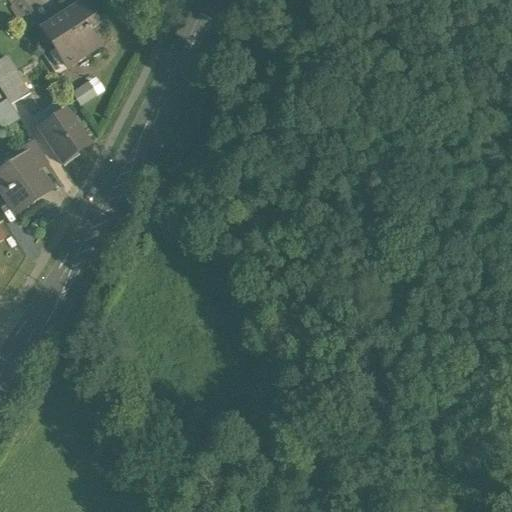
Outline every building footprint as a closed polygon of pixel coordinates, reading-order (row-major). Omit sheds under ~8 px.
[(81,3),(40,29),(41,31),(65,68),(97,48),(87,32),(95,26),(81,3)] [(0,59),(0,85),(9,105),(30,95),(11,55),(0,59)] [(0,123),(4,130),(21,119),(8,98),(0,102),(0,123)] [(53,105),(32,119),(39,129),(60,115),(53,105)] [(39,129),(38,130),(63,167),(78,157),(76,153),(87,146),(65,112),(60,115),(39,129)] [(33,142),(20,151),(24,158),(26,157),(35,171),(47,164),(33,142)] [(24,158),(0,173),(0,180),(7,191),(1,194),(14,214),(31,203),(28,199),(42,190),(35,180),(39,177),(35,171),(26,157),(24,158)]
